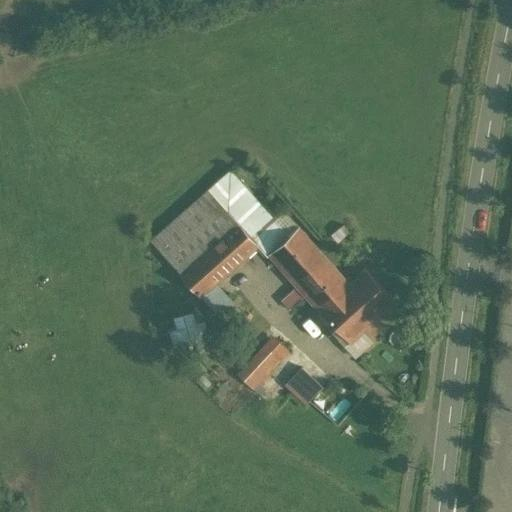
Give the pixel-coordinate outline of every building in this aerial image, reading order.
[(201,296),(258,246),(208,189),(151,240),(168,260),(201,296)] [(339,291),(347,283),(298,227),(270,252),(338,329),(357,312),(339,291)] [(357,312),(338,329),(349,341),(394,301),(365,268),(347,283),(339,291),(357,312)] [(271,341),(238,375),(251,388),(285,354),(271,341)] [(301,371),(288,385),(296,393),(306,402),(319,388),(301,371)]
